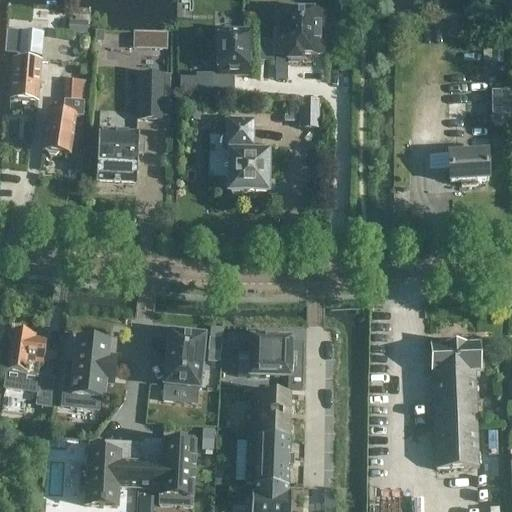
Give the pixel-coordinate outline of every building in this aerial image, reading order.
[(301,56),(322,56),(322,13),(277,13),(277,51),(287,51),(287,63),(301,63),(301,56)] [(247,77),(248,33),(219,32),(218,60),(213,60),(213,77),(247,77)] [(261,38),(259,60),(275,61),(276,39),(261,38)] [(38,104),(41,64),(13,62),(10,102),(38,104)] [(162,123),(162,122),(163,94),(163,77),(137,76),(136,122),(162,123)] [(79,119),(83,94),(66,92),(63,116),(75,118),(79,119)] [(511,125),(511,93),(491,93),(491,125),(511,125)] [(170,122),(172,94),(163,94),(162,122),(170,122)] [(318,102),(300,102),(300,130),(318,130),(318,102)] [(75,118),(63,116),(48,114),(42,154),(46,154),(48,158),(54,159),(58,156),(70,158),(75,118)] [(136,186),(138,134),(98,133),(96,185),(136,186)] [(488,182),(486,153),(448,155),(449,184),(460,184),(461,189),(476,188),(476,183),(488,182)] [(267,195),(267,156),(229,155),(228,194),(267,195)] [(169,336),(163,388),(198,392),(204,339),(200,339),(200,335),(186,333),(185,337),(169,336)] [(42,370),(46,343),(35,341),(35,338),(24,337),(22,335),(16,334),(14,335),(10,335),(10,337),(9,337),(4,374),(37,379),(38,369),(42,370)] [(264,340),(250,340),(249,379),(287,380),(287,391),(302,392),(303,345),(291,345),(291,341),(277,341),(277,340),(264,340)] [(108,346),(76,343),(74,367),(66,366),(64,388),(72,389),(71,398),(70,410),(98,413),(99,401),(103,402),(104,387),(112,388),(115,362),(107,361),(108,346)] [(478,470),(475,378),(479,378),(479,374),(478,347),(430,348),(431,375),(433,375),(436,471),(478,470)] [(38,395),(40,378),(37,378),(37,379),(6,375),(4,391),(38,395)] [(53,380),(40,378),(38,395),(36,406),(50,408),(53,380)] [(258,395),(256,439),(289,441),(291,397),(258,395)] [(289,460),(289,441),(256,439),(246,439),(244,487),(245,487),(254,488),(287,489),(287,487),(288,469),(292,470),(292,460),(289,460)] [(161,467),(140,466),(139,492),(160,493),(160,498),(159,508),(191,509),(191,499),(192,499),(192,483),(192,476),(193,476),(193,470),(193,462),(194,446),(162,445),(161,467)] [(139,492),(140,466),(119,465),(120,457),(88,455),(87,470),(79,469),(78,493),(86,493),(85,508),(99,509),(99,510),(103,510),(103,509),(117,510),(118,491),(139,492)] [(251,495),(250,511),(290,511),(291,506),(291,496),(290,496),(290,497),(287,497),(287,490),(288,490),(288,489),(287,489),(254,488),(254,489),(255,489),(254,496),(252,496),(252,495),(251,495)] [(152,511),(153,498),(139,497),(138,511),(152,511)]
